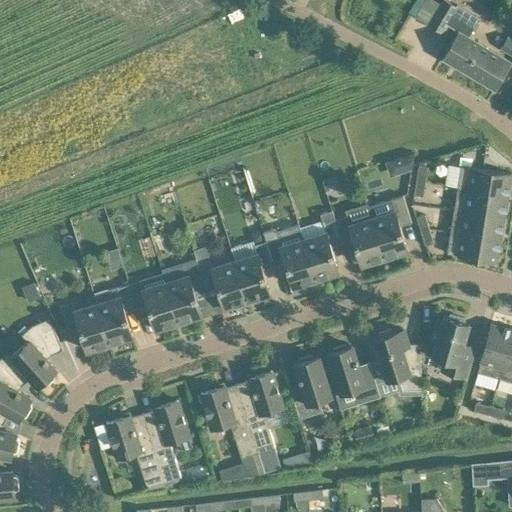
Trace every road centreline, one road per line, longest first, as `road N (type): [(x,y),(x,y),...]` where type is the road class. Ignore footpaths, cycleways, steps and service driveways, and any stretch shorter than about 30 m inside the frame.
road 1 (residential): [(50,511),(48,442),(68,404),(100,377),(431,283),(511,292)]
road 2 (residential): [(511,131),(438,81),(324,24)]
road 3 (track): [(7,511),(148,502)]
